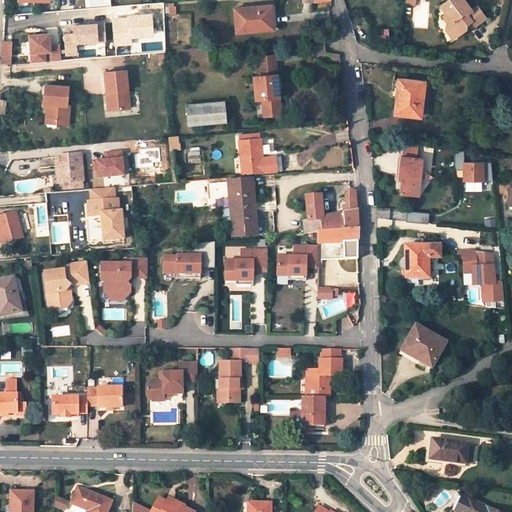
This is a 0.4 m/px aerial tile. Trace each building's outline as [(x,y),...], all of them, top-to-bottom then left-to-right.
[(465,0),(447,0),(441,5),(447,13),(452,21),(449,23),(447,25),(446,29),(453,38),(466,29),(467,25),(472,21),(474,24),(475,26),(486,18),(478,6),(472,10),(465,0)] [(271,6),(234,10),(236,32),(256,30),(256,26),(273,25),(271,6)] [(447,13),(444,16),(449,23),(452,21),(447,13)] [(127,18),(113,19),(115,45),(131,44),(131,37),(153,36),(152,14),(127,16),(127,18)] [(104,23),(73,25),(73,33),(64,34),(65,56),(78,56),(77,44),(106,42),(104,23)] [(50,33),(27,34),(30,63),(61,61),(60,45),(51,45),(50,33)] [(11,43),(3,43),(2,64),(10,63),(11,43)] [(275,55),(261,56),(259,57),(260,65),(261,65),(270,64),(272,64),(272,71),(277,71),(275,55)] [(255,77),(257,99),(262,98),(263,98),(265,98),(265,102),(263,103),(264,117),(281,115),(279,101),(274,101),(273,97),(279,96),(276,74),(273,75),(270,75),(270,72),(272,71),(272,64),(270,64),(261,65),(260,65),(260,73),(262,72),(262,76),(260,76),(255,77)] [(104,72),(106,92),(110,92),(111,110),(129,108),(125,70),(108,72),(104,72)] [(420,116),(424,82),(393,79),(391,98),(396,99),(395,114),(420,116)] [(67,105),(68,86),(49,85),(46,85),(45,104),(48,104),(47,118),(54,118),(57,121),(57,124),(66,124),(68,124),(69,112),(66,112),(67,105)] [(224,103),(187,106),(189,124),(226,121),(224,103)] [(169,137),(170,151),(178,150),(177,136),(170,136),(169,137)] [(242,173),(277,171),(275,157),(263,158),(260,139),(239,140),(242,173)] [(404,145),(403,157),(416,158),(417,146),(404,145)] [(464,150),(454,149),(454,171),(464,171),(464,180),(493,179),(491,161),(464,161),(464,150)] [(81,154),(56,157),(57,168),(61,168),(62,183),(84,181),(81,154)] [(419,195),(422,159),(416,158),(403,157),(401,156),(399,179),(402,179),(401,193),(419,195)] [(134,175),(120,176),(120,184),(135,183),(134,175)] [(253,180),(206,184),(209,211),(223,210),(225,230),(233,229),(234,237),(257,234),(253,180)] [(84,181),(62,183),(63,192),(65,192),(84,190),(84,181)] [(124,228),(123,221),(121,219),(120,211),(118,212),(117,200),(114,200),(113,188),(89,190),(90,202),(87,202),(88,216),(100,215),(102,240),(122,239),(122,231),(124,228)] [(355,193),(350,189),(345,197),(345,200),(340,200),(338,207),(339,215),(323,217),(322,209),(307,211),(308,221),(312,220),(313,232),(317,231),(358,227),(356,203),(355,193)] [(322,209),(321,196),(306,197),(307,211),(322,209)] [(293,199),(290,200),(289,202),(289,203),(289,204),(290,206),(290,207),(292,208),(293,208),(294,208),(296,207),(297,206),(297,205),(298,204),(297,202),(297,201),(296,200),(294,199),(293,199)] [(429,213),(406,210),(405,221),(427,224),(429,213)] [(15,213),(0,217),(0,232),(3,244),(22,238),(15,213)] [(317,231),(317,241),(328,240),(357,240),(358,227),(317,231)] [(328,240),(317,241),(317,245),(316,258),(328,258),(328,240)] [(357,240),(328,240),(328,258),(357,259),(357,240)] [(213,264),(213,241),(185,244),(185,255),(176,255),(176,256),(162,256),(162,273),(175,273),(188,273),(187,278),(199,278),(199,267),(199,264),(213,264)] [(305,267),(305,263),(316,263),(316,258),(317,245),(293,245),(293,255),(276,255),(276,274),(295,274),(295,279),(305,279),(305,267)] [(440,257),(439,245),(405,245),(405,277),(427,277),(427,267),(428,267),(428,258),(440,257)] [(20,247),(5,251),(7,258),(22,253),(20,247)] [(252,273),(252,269),(266,269),(266,251),(240,251),(240,261),(224,261),(224,281),(242,281),(242,286),(251,286),(252,273)] [(475,252),(455,253),(462,260),(463,274),(473,274),(474,285),(483,285),(484,302),(504,301),(502,279),(495,280),(494,268),(491,268),(491,264),(494,264),(493,252),(475,253),(475,252)] [(145,278),(145,260),(128,260),(128,264),(99,264),(99,279),(103,283),(102,293),(110,301),(117,293),(128,293),(128,287),(125,283),(128,279),(128,278),(145,278)] [(68,286),(87,284),(85,263),(65,265),(62,270),(42,273),(46,303),(50,302),(52,304),(53,310),(65,308),(70,303),(69,295),(64,292),(68,286)] [(13,279),(0,281),(0,316),(21,312),(28,312),(20,293),(16,293),(13,279)] [(331,295),(331,289),(317,289),(317,298),(331,299),(331,295)] [(506,314),(500,315),(501,323),(495,324),(495,331),(507,330),(506,314)] [(431,367),(446,343),(415,326),(402,346),(423,358),(420,362),(431,367)] [(400,350),(420,362),(423,358),(402,346),(400,350)] [(220,363),(221,380),(221,390),(218,390),(218,399),(228,399),(228,403),(240,403),(240,389),(240,380),(241,380),(241,362),(249,362),(249,364),(259,364),(259,349),(230,348),(231,363),(220,363)] [(284,356),(284,350),(284,349),(278,349),(277,358),(291,358),(291,356),(284,356)] [(329,391),(329,375),(341,376),(341,361),(339,361),(340,350),(321,349),(321,361),(320,361),(319,371),(310,370),(310,391),(329,391)] [(161,394),(172,394),(184,394),(184,381),(199,382),(199,364),(181,364),(181,373),(162,373),(162,380),(152,380),(148,385),(148,396),(153,401),(161,401),(161,397),(161,394)] [(0,413),(16,414),(16,416),(26,416),(26,403),(16,403),(16,396),(16,383),(7,383),(7,396),(0,395),(0,413)] [(107,408),(114,408),(123,408),(123,406),(123,387),(99,387),(100,388),(99,388),(88,388),(88,392),(88,398),(88,406),(99,406),(99,408),(107,408)] [(303,423),(303,426),(324,427),(324,397),(308,397),(302,396),(303,412),(303,423)] [(78,397),(63,397),(52,397),(52,414),(61,414),(61,418),(69,418),(69,415),(78,415),(78,414),(88,413),(88,406),(88,398),(78,398),(78,397)] [(303,423),(303,412),(290,412),(290,423),(303,423)] [(429,459),(465,463),(465,461),(474,463),(475,448),(467,447),(467,444),(432,440),(429,459)] [(107,511),(111,501),(77,488),(70,504),(88,511),(87,511),(107,511)] [(32,511),(33,492),(10,492),(10,509),(16,509),(16,511),(32,511)] [(496,511),(470,498),(469,500),(462,496),(455,511),(456,511),(496,511)] [(183,508),(185,505),(169,497),(167,500),(183,508)] [(165,503),(158,499),(151,511),(190,511),(183,508),(167,500),(165,503)] [(63,500),(59,509),(64,511),(68,502),(63,500)] [(269,511),(270,503),(247,503),(247,511),(269,511)]
